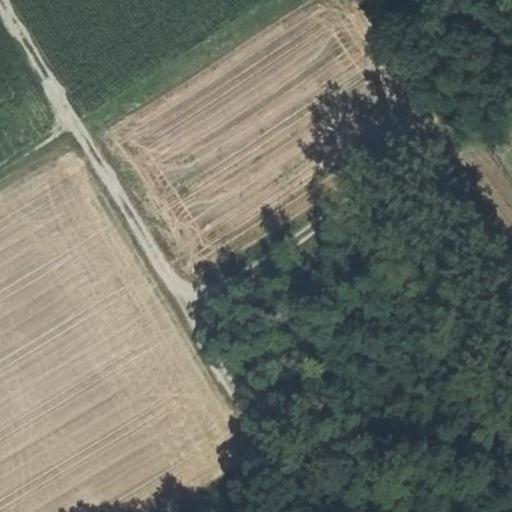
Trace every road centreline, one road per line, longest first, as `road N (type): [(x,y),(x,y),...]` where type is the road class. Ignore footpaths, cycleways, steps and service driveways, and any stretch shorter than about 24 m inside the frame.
road 1 (track): [(13,0),(273,453),(263,496),(241,511)]
road 2 (track): [(0,177),(286,0)]
